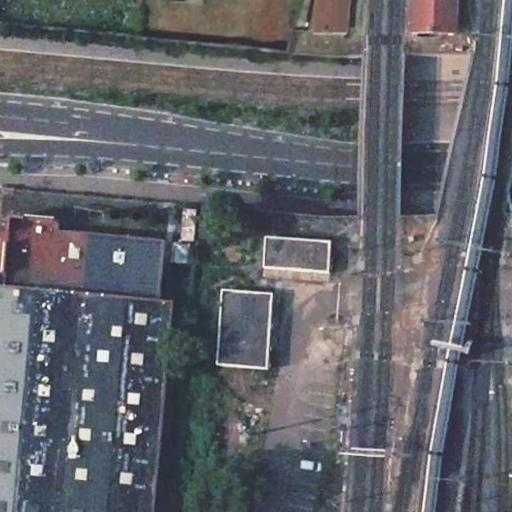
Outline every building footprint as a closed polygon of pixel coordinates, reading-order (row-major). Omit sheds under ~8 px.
[(356,0),(333,0),(333,31),(356,31),(356,0)] [(415,0),(415,32),(456,33),(456,0),(415,0)] [(209,205),(202,205),(200,230),(215,231),(217,206),(209,205)] [(197,210),(183,209),(180,240),(193,241),(197,210)] [(0,285),(0,511),(154,511),(173,302),(159,300),(165,239),(58,230),(59,221),(11,217),(4,286),(0,285)] [(331,243),(267,238),(265,267),(328,272),(331,243)] [(272,294),(223,291),(218,366),(267,369),(272,294)]
